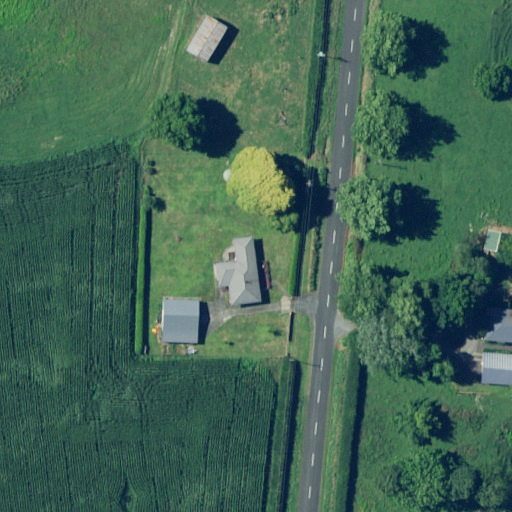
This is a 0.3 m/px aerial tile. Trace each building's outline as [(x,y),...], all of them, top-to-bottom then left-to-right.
[(224,28),(205,16),(184,50),(204,62),(224,28)] [(230,239),(231,246),(221,247),(223,261),(213,262),(216,286),(226,284),(229,305),(259,301),(249,237),(230,239)] [(196,301),(161,299),(160,341),(195,343),(196,301)] [(511,309),(484,308),(482,340),(511,341),(511,309)] [(511,354),(480,352),(478,383),(509,385),(511,354)]
